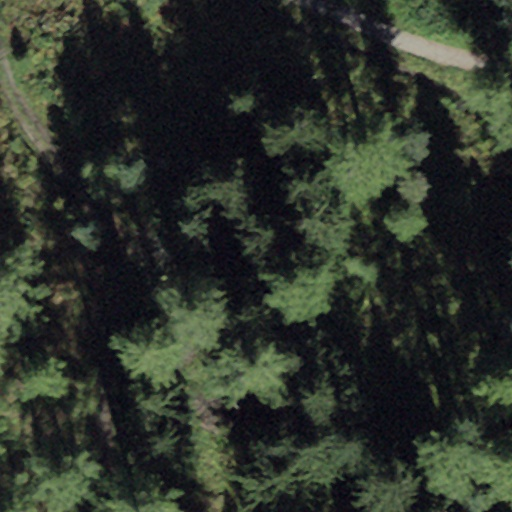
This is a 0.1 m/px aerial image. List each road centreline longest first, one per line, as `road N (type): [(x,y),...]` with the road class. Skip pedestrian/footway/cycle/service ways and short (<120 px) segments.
road 1 (track): [(0,52),(9,75),(113,209),(124,242),(109,511)]
road 2 (track): [(323,0),(423,41),(511,99)]
